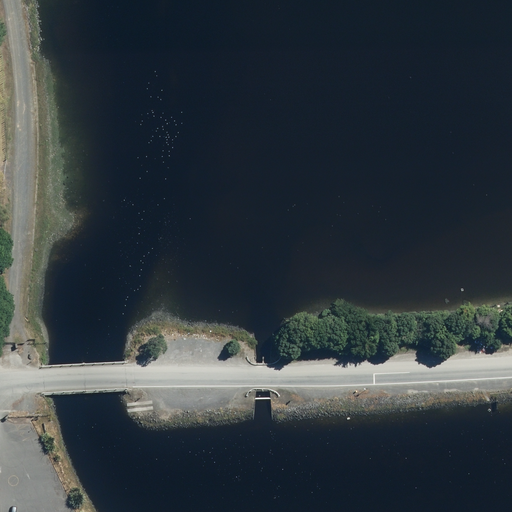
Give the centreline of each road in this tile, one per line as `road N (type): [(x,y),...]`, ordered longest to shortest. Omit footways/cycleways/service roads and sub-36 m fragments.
road 1 (unclassified): [(511,367),(0,382)]
road 2 (track): [(4,382),(19,178),(20,78),(8,0)]
